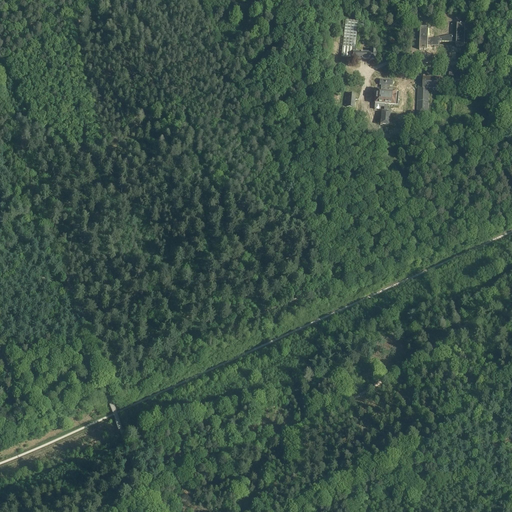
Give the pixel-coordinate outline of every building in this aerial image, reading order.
[(342,47),(355,48),(358,21),(346,20),(342,47)] [(420,27),(419,50),(427,50),(427,46),(439,46),(440,42),(456,43),(456,47),(459,47),(460,47),(461,47),(464,47),(465,25),(462,25),(460,25),(457,24),(457,35),(453,35),(447,36),(439,38),(435,39),(428,39),(428,28),(425,28),(424,28),(420,27)] [(370,51),(370,52),(352,52),(352,59),(370,60),(370,61),(375,61),(376,51),(370,51)] [(463,74),(449,73),(449,81),(462,82),(463,74)] [(418,83),(417,115),(428,115),(429,90),(441,90),(442,81),(442,79),(423,78),(423,81),(423,83),(421,83),(418,83)] [(389,92),(390,86),(392,87),(393,81),(380,80),(379,85),(381,86),(380,91),(376,91),(375,104),(374,110),(379,110),(379,108),(384,108),(383,111),(381,111),(380,126),(389,126),(390,112),(387,112),(387,105),(394,106),(397,106),(398,93),(389,92)] [(347,94),(346,107),(354,108),(355,95),(347,94)]
